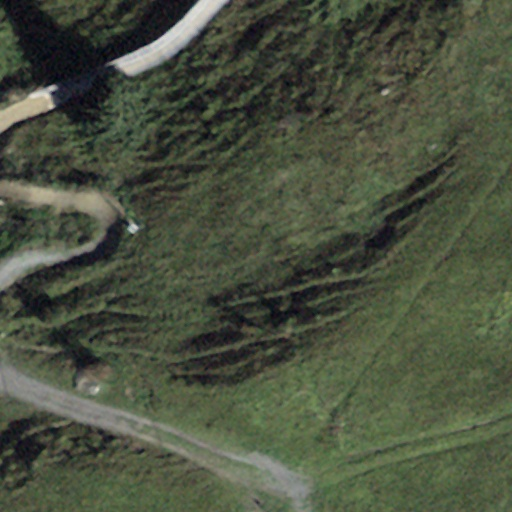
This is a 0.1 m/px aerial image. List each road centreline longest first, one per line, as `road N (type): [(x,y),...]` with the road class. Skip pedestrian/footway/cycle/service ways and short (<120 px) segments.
road 1 (track): [(238,469),(20,392)]
road 2 (track): [(290,474),(396,455),(511,415)]
